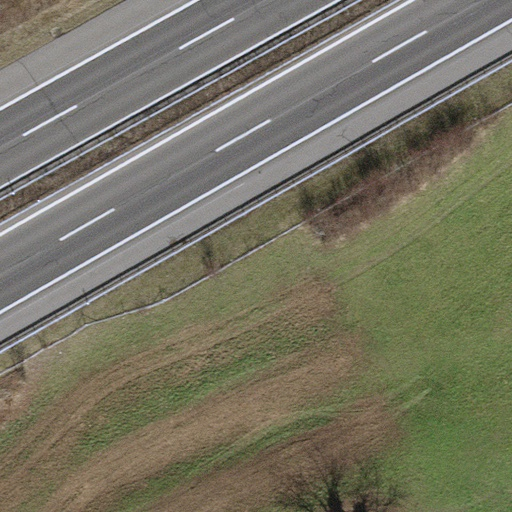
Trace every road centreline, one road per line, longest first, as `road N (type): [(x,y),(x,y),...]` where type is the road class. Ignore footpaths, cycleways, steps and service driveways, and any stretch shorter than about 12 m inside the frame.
road 1 (motorway): [(0,277),(486,0)]
road 2 (motorway): [(265,0),(0,147)]
